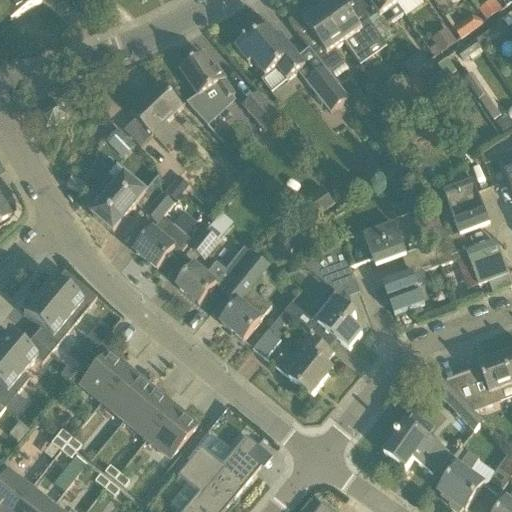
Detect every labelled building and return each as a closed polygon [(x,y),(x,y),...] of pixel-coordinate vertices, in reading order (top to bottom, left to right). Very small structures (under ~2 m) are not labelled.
[(0,0),(0,2),(0,3),(10,22),(41,6),(37,0),(0,0)] [(322,12),(345,45),(358,64),(369,57),(365,51),(381,40),(368,23),(352,0),(332,0),(334,4),(322,12)] [(352,0),(368,23),(377,17),(386,29),(404,16),(398,7),(397,8),(391,0),(352,0)] [(492,0),(478,11),(486,22),(502,11),(494,0),(492,0)] [(325,70),(329,75),(345,64),(336,51),(345,45),(322,12),(314,18),(308,10),(289,24),(313,55),(325,70)] [(474,15),(453,30),(461,41),(482,26),(474,15)] [(432,39),(440,54),(456,44),(448,30),(432,39)] [(281,39),(280,40),(278,42),(269,31),(258,40),(254,36),(236,50),(249,67),(253,64),(266,81),(277,72),(287,84),(306,69),(281,39)] [(411,77),(425,67),(417,56),(403,66),(411,77)] [(225,104),(233,99),(235,97),(216,69),(213,71),(204,58),(181,73),(198,99),(187,107),(204,125),(215,115),(212,110),(224,102),(225,104)] [(331,116),(350,101),(339,88),(329,75),(325,70),(306,85),(331,116)] [(417,77),(400,89),(412,108),(430,97),(420,81),(419,82),(417,77)] [(167,125),(180,112),(183,109),(161,87),(131,116),(152,139),(153,138),(170,155),(179,146),(174,140),(178,136),(167,125)] [(281,121),(258,95),(243,109),(266,134),(281,121)] [(57,107),(59,105),(58,104),(57,106),(56,104),(54,105),(56,106),(51,109),(50,108),(49,109),(50,110),(46,114),(44,112),(43,113),(45,114),(44,120),(42,120),(42,122),(44,121),(47,126),(46,127),(47,128),(48,126),(54,127),(54,129),(56,129),(55,127),(60,124),(61,125),(62,125),(61,123),(65,120),(67,122),(68,121),(67,119),(68,118),(67,117),(66,118),(57,107)] [(73,177),(95,186),(104,166),(113,170),(122,147),(91,134),(73,177)] [(511,155),(499,160),(511,194),(511,155)] [(161,179),(151,191),(146,197),(126,180),(120,187),(112,181),(95,201),(103,208),(93,220),(115,238),(138,209),(147,217),(165,195),(161,179)] [(66,188),(80,195),(84,186),(70,180),(66,188)] [(443,192),(460,236),(460,237),(464,236),(489,226),(489,227),(490,227),(473,181),(454,188),(443,192)] [(294,210),(307,227),(335,206),(322,190),(294,210)] [(180,256),(191,243),(165,221),(175,209),(163,198),(147,217),(159,227),(135,255),(136,256),(137,256),(157,272),(157,273),(158,274),(176,252),(180,256)] [(0,227),(10,221),(0,204),(0,227)] [(212,230),(221,237),(231,223),(223,217),(212,230)] [(365,238),(374,262),(377,269),(377,268),(402,259),(406,257),(406,256),(395,227),(365,238)] [(430,237),(433,246),(437,257),(468,246),(464,236),(460,237),(460,236),(454,238),(450,229),(430,237)] [(205,263),(219,245),(206,235),(192,252),(205,263)] [(402,259),(406,269),(437,257),(433,246),(406,256),(406,257),(402,259)] [(468,258),(472,256),(468,246),(437,257),(441,269),(468,259),(468,258)] [(479,288),(496,282),(509,277),(497,246),(496,246),(497,247),(472,256),(468,258),(468,259),(479,288)] [(350,300),(360,296),(351,271),(342,247),(327,257),(302,268),(335,295),(330,301),(337,306),(319,328),(350,353),(363,337),(351,327),(357,320),(347,312),(352,306),(350,300)] [(406,269),(410,279),(414,278),(414,279),(441,269),(437,257),(406,269)] [(256,261),(249,269),(227,296),(239,306),(222,327),(244,345),(261,324),(272,311),(250,293),(268,271),(256,261)] [(224,294),(235,280),(218,266),(207,279),(195,269),(178,290),(200,308),(217,287),(224,294)] [(414,278),(410,279),(385,289),(384,288),(383,288),(395,319),(425,308),(414,279),(414,278)] [(38,299),(74,329),(96,302),(77,286),(70,295),(53,281),(38,299)] [(50,357),(74,329),(38,299),(23,317),(40,332),(32,342),(50,357)] [(284,315),(266,337),(254,353),(266,362),(281,343),(278,341),(282,336),(279,333),(290,320),(284,315)] [(99,347),(109,333),(98,325),(88,339),(99,347)] [(25,351),(7,336),(0,344),(0,360),(22,378),(35,362),(41,367),(50,357),(32,342),(25,351)] [(282,358),(273,368),(290,381),(289,382),(312,400),(333,374),(325,367),(334,355),(311,336),(302,349),(310,355),(298,371),(282,358)] [(80,387),(103,406),(130,374),(107,355),(80,387)] [(511,356),(503,360),(511,385),(511,356)] [(29,383),(22,378),(0,360),(0,391),(7,397),(12,401),(29,383)] [(480,372),(446,385),(476,415),(511,401),(511,385),(503,360),(479,369),(480,372)] [(75,377),(69,371),(62,380),(68,386),(75,377)] [(152,392),(130,374),(103,406),(125,424),(152,392)] [(476,415),(446,385),(444,382),(443,383),(444,384),(435,392),(434,392),(433,392),(475,435),(485,425),(476,415)] [(147,443),(174,411),(152,392),(125,424),(147,443)] [(197,430),(174,411),(147,443),(170,462),(197,430)] [(448,455),(423,438),(407,426),(407,425),(406,425),(398,436),(397,435),(395,437),(398,440),(392,449),(386,457),(385,456),(384,457),(406,472),(405,473),(406,473),(417,458),(422,462),(419,467),(433,477),(448,455)] [(56,439),(66,447),(71,441),(61,433),(56,439)] [(248,459),(257,449),(245,439),(221,467),(200,450),(189,464),(233,501),(260,469),(248,459)] [(65,448),(56,440),(51,446),(60,454),(65,448)] [(71,441),(66,447),(76,455),(81,449),(71,441)] [(66,448),(61,454),(70,462),(75,456),(66,448)] [(511,480),(511,453),(499,473),(511,481),(511,480)] [(454,511),(467,511),(484,488),(469,478),(479,463),(468,455),(440,496),(453,505),(451,509),(454,511)] [(198,495),(183,511),(224,511),(233,501),(189,464),(177,478),(198,495)] [(119,477),(109,469),(104,475),(114,483),(119,477)] [(0,511),(14,511),(30,492),(7,473),(0,482),(0,511)] [(124,491),(129,485),(119,477),(114,483),(124,491)] [(109,486),(99,478),(95,484),(104,492),(109,486)] [(109,486),(104,492),(114,500),(119,494),(109,486)] [(51,511),(53,509),(30,492),(14,511),(51,511)] [(511,511),(511,496),(501,511),(511,511)]
